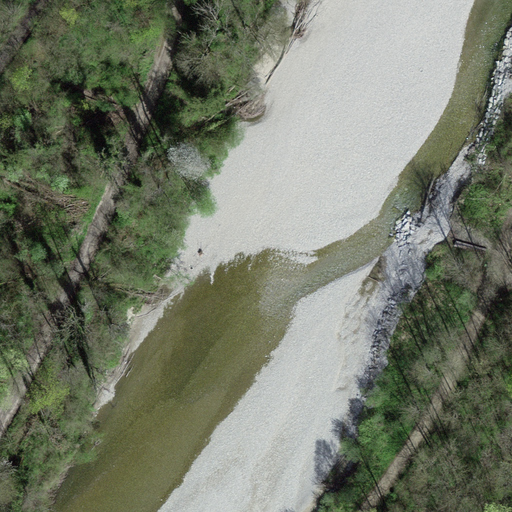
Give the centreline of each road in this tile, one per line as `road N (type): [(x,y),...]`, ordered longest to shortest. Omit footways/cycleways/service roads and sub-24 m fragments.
road 1 (track): [(177,0),(125,158),(0,433)]
road 2 (track): [(369,511),(429,420),(501,261)]
